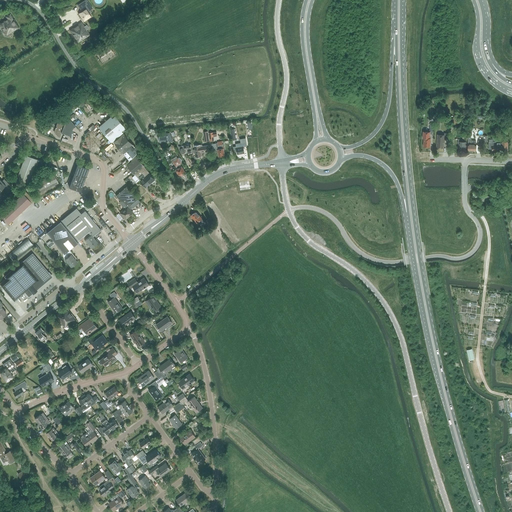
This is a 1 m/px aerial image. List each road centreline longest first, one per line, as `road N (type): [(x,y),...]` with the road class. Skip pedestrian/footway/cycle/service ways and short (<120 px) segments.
road 1 (primary): [(482,511),(449,405),(417,250),(401,0)]
road 2 (unclassified): [(448,511),(393,320),(357,273),(302,235),(286,204),(282,163)]
road 3 (primary): [(407,212),(427,332),(477,511)]
road 4 (unclassified): [(178,199),(128,112),(85,79),(41,13),(19,0)]
road 5 (primary): [(395,33),(407,212)]
road 6 (residential): [(214,493),(210,394),(201,355),(184,329)]
road 7 (unclassified): [(282,163),(279,0)]
road 8 (track): [(336,511),(213,421)]
road 9 (secondary): [(306,0),(301,34),(315,142)]
road 10 (primary): [(395,33),(383,119),(362,142),(339,148)]
road 11 (secondary): [(327,139),(306,34),(312,0)]
